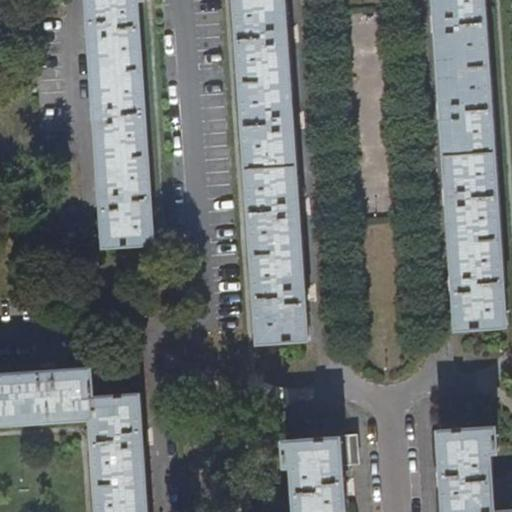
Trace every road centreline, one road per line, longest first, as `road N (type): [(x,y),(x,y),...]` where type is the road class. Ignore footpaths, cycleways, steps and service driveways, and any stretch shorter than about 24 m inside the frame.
road 1 (residential): [(314,0),(339,377),(397,425)]
road 2 (residential): [(397,425),(439,357),(418,0)]
road 3 (residential): [(95,319),(76,0)]
road 4 (residential): [(166,511),(157,351),(137,329),(95,319)]
